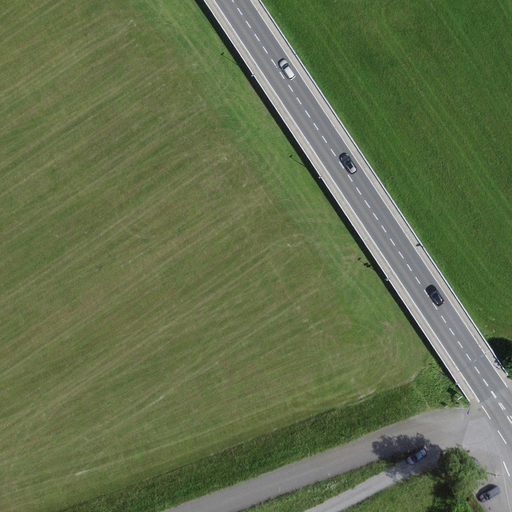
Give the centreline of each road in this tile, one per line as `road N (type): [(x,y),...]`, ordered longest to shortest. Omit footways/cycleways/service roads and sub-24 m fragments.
road 1 (secondary): [(511,410),(238,0)]
road 2 (track): [(511,398),(473,419),(201,511)]
road 3 (track): [(322,511),(424,461),(438,428)]
